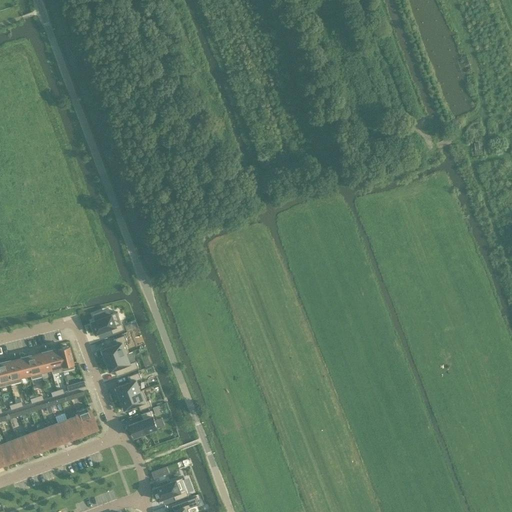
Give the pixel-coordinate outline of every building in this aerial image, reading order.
[(93,326),(91,326),(94,333),(95,333),(96,334),(98,333),(111,328),(113,334),(124,330),(117,312),(91,321),(93,326)] [(127,353),(123,342),(127,340),(125,334),(114,339),(116,344),(102,350),(106,361),(127,353)] [(62,348),(57,349),(62,371),(74,368),(68,346),(67,347),(67,346),(62,347),(62,348)] [(46,351),(51,368),(52,373),(62,371),(57,349),(53,350),(46,351)] [(41,353),(36,354),(40,371),(51,368),(46,351),(41,352),(41,353)] [(131,363),(127,353),(106,361),(110,371),(115,369),(117,376),(139,368),(136,361),(131,363)] [(25,356),(30,374),(31,379),(41,376),(40,371),(36,354),(32,355),(25,356)] [(20,358),(15,359),(20,376),(30,374),(25,356),(20,358)] [(10,360),(4,362),(10,384),(21,381),(20,376),(15,359),(11,361),(10,360)] [(0,386),(10,384),(4,362),(0,362),(0,386)] [(141,391),(137,379),(142,378),(140,371),(128,375),(130,382),(116,387),(120,398),(135,393),(141,391)] [(148,401),(144,390),(141,391),(135,393),(120,398),(124,409),(139,404),(141,410),(151,406),(152,406),(150,400),(148,401)] [(77,416),(83,433),(84,435),(98,429),(89,406),(75,411),(77,416)] [(131,425),(129,426),(131,432),(133,432),(135,437),(157,428),(155,420),(151,410),(141,414),(144,419),(130,424),(131,425)] [(67,419),(73,436),(83,433),(77,416),(67,419)] [(57,423),(63,440),(73,436),(67,419),(57,423)] [(48,427),(54,444),(63,440),(57,423),(48,427)] [(37,431),(43,449),(54,444),(48,427),(37,431)] [(37,431),(27,435),(33,452),(33,453),(43,449),(37,431)] [(17,438),(23,455),(33,452),(27,435),(17,438)] [(7,442),(13,459),(23,455),(17,438),(7,442)] [(0,444),(0,454),(3,463),(13,459),(7,442),(0,444)] [(160,469),(152,472),(154,478),(162,475),(160,469)] [(155,490),(153,491),(156,498),(158,498),(158,500),(173,495),(175,500),(189,495),(182,477),(168,483),(167,480),(159,483),(161,485),(154,488),(155,490)] [(174,511),(172,511),(189,511),(188,508),(199,504),(196,497),(172,506),(174,511)]
